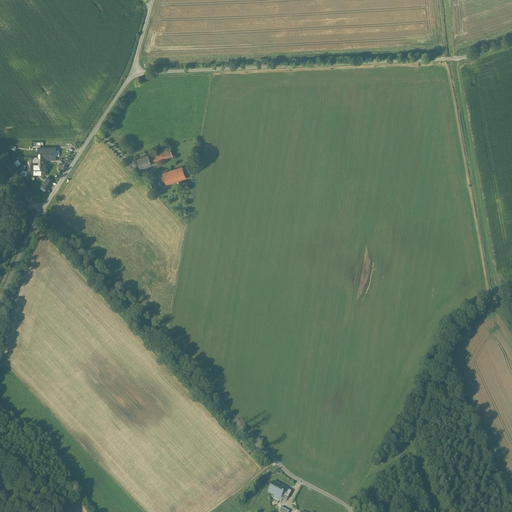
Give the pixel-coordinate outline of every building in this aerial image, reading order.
[(55,149),(38,148),(38,157),(45,157),(51,157),(51,159),(55,159),(55,149)] [(170,148),(148,155),(151,163),(172,156),(170,148)] [(148,155),(137,159),(140,168),(151,164),(151,163),(148,155)] [(39,157),(39,164),(31,164),(31,174),(45,174),(45,164),(45,157),(39,157)] [(182,167),(167,172),(171,183),(186,178),(182,167)] [(167,172),(162,174),(166,185),(171,183),(167,172)] [(49,192),(55,180),(47,176),(42,189),(49,192)] [(286,488),(274,482),(268,492),(280,499),(282,496),(287,499),(291,492),(285,489),(286,488)]
